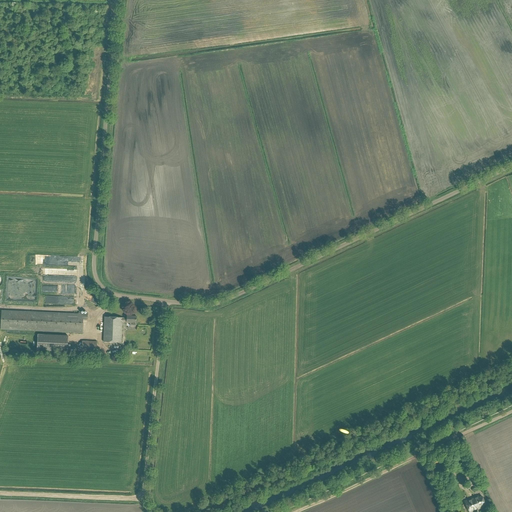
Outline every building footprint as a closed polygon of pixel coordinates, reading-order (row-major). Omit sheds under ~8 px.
[(27,257),(27,264),(58,265),(62,265),(62,258),(27,257)] [(0,329),(82,333),(83,320),(87,320),(87,313),(1,310),(0,329)] [(122,318),(104,317),(103,342),(121,343),(122,322),(127,322),(127,323),(130,323),(130,326),(136,326),(136,323),(136,317),(127,316),(127,318),(122,318)] [(36,350),(67,351),(68,335),(37,333),(36,350)] [(82,340),(81,353),(96,353),(97,341),(82,340)] [(464,502),(468,511),(472,511),(483,508),(482,506),(485,505),(481,497),(478,499),(477,497),(464,502)]
